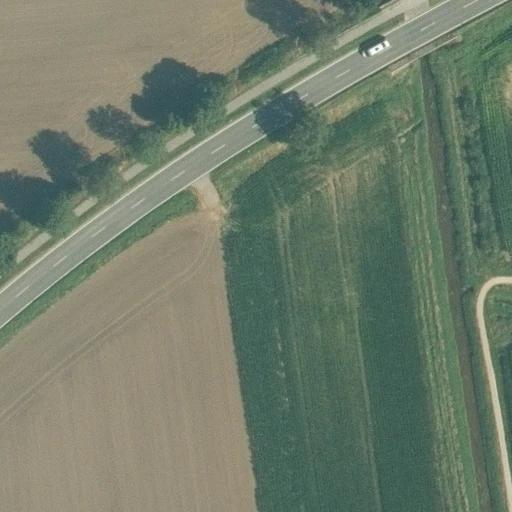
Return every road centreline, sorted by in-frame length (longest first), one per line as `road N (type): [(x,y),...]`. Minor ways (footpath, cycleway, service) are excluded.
road 1 (secondary): [(0,308),(218,147),(472,0)]
road 2 (track): [(511,278),(485,286),(481,307),(511,497)]
